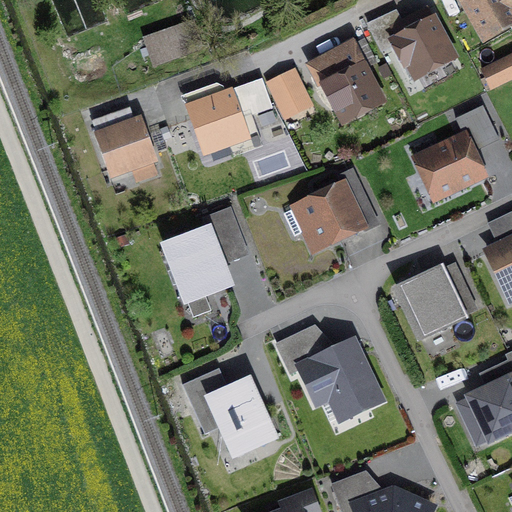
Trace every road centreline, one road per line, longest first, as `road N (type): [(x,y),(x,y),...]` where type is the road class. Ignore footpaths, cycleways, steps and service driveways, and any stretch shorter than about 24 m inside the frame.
road 1 (unclassified): [(154,511),(0,113)]
road 2 (residential): [(461,511),(352,283)]
road 3 (residential): [(160,94),(376,0)]
